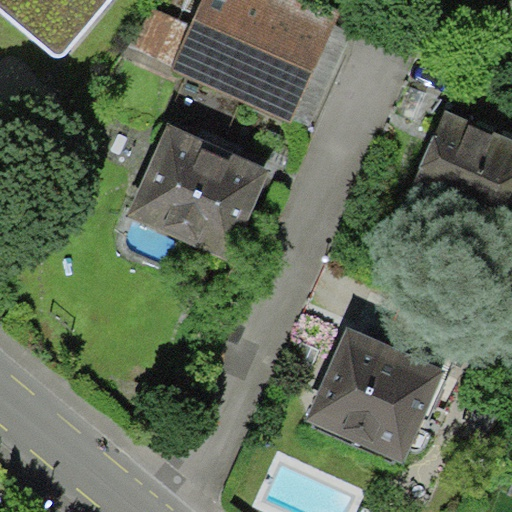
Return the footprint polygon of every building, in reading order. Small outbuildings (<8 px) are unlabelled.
[(0,0),(0,12),(57,61),(109,0),(0,0)] [(334,11),(308,0),(193,0),(163,69),(285,123),(334,11)] [(511,143),(440,112),(406,189),(486,224),(503,185),(511,189),(511,143)] [(221,257),(258,172),(158,128),(120,213),(221,257)] [(392,462),(432,372),(336,330),(296,420),(392,462)]
